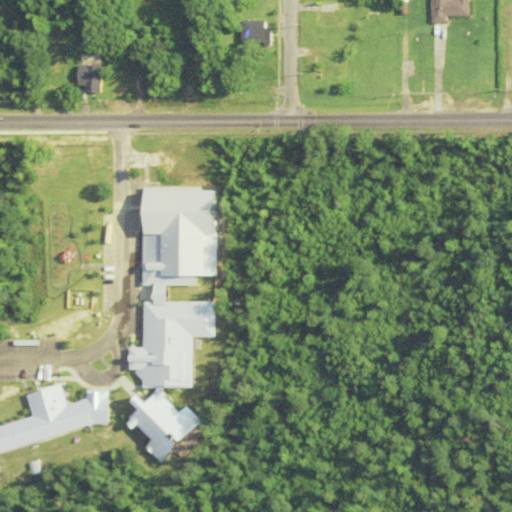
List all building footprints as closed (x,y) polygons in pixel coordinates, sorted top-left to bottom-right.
[(435,0),(435,20),(473,20),(472,0),(435,0)] [(319,27),(348,27),(348,4),(319,4),(319,27)] [(244,20),(244,44),(273,44),(273,20),(244,20)] [(143,80),(160,80),(160,63),(136,63),(136,72),(143,72),(143,80)] [(323,63),(323,79),(346,79),(346,63),(323,63)] [(88,85),(88,93),(105,93),(105,66),(81,66),(81,85),(88,85)] [(225,190),(149,189),(147,286),(164,286),(164,302),(151,302),(150,348),(138,348),(138,375),(153,375),(152,388),(202,389),(203,337),(222,338),(222,302),(178,302),(178,287),(203,287),(203,277),(224,277),(225,190)] [(43,418),(3,428),(9,452),(125,422),(117,388),(98,393),(100,400),(78,405),(73,385),(37,395),(43,418)] [(216,425),(199,407),(193,413),(170,388),(151,406),(152,407),(141,418),(164,442),(157,449),(173,465),(216,425)]
